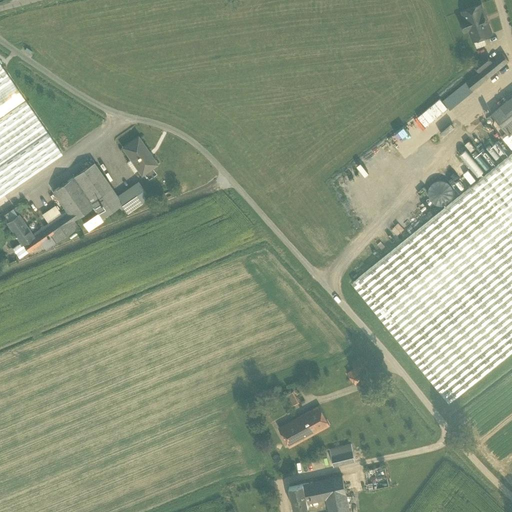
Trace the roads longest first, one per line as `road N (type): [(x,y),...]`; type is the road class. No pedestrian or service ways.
road 1 (unclassified): [(511,494),(187,138),(87,102),(0,37)]
road 2 (track): [(326,288),(466,144),(482,110),(511,84)]
road 3 (track): [(0,212),(117,124),(117,116)]
